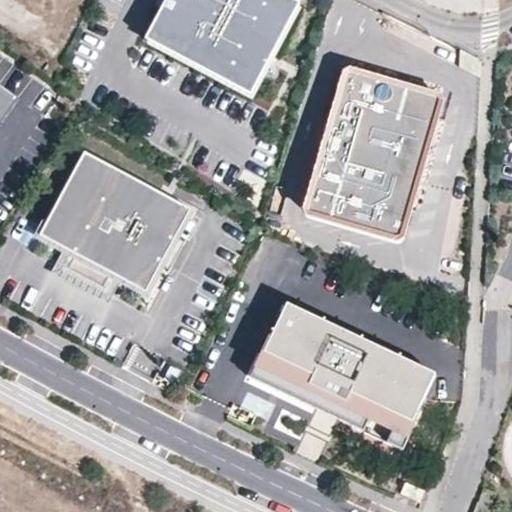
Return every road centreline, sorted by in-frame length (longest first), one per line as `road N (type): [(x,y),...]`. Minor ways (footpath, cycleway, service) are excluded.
road 1 (residential): [(336,511),(0,343)]
road 2 (residential): [(394,0),(490,32),(511,18)]
